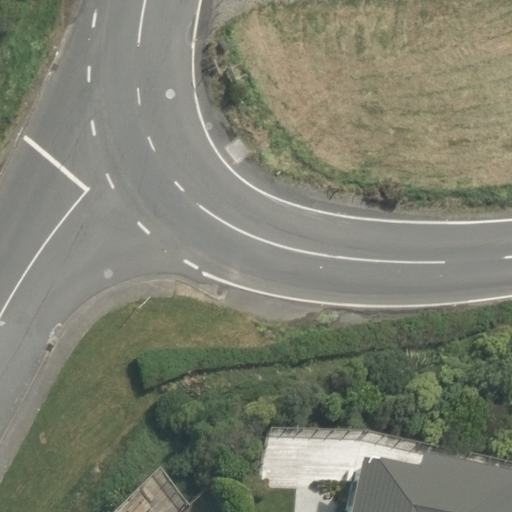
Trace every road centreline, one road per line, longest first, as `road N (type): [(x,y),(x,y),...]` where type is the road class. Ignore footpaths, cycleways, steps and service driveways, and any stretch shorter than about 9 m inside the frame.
road 1 (tertiary): [(511,257),(386,262),(290,249),(207,213),(151,143)]
road 2 (tertiary): [(0,318),(91,189),(151,143)]
road 3 (tertiary): [(151,143),(137,91),(146,0)]
